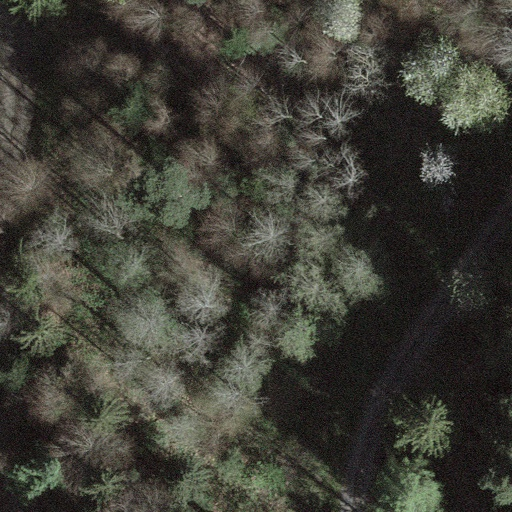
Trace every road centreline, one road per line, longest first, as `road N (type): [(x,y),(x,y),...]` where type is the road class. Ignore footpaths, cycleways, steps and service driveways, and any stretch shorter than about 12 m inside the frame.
road 1 (track): [(349,511),(379,394),(511,207)]
road 2 (track): [(3,0),(15,59),(0,167)]
